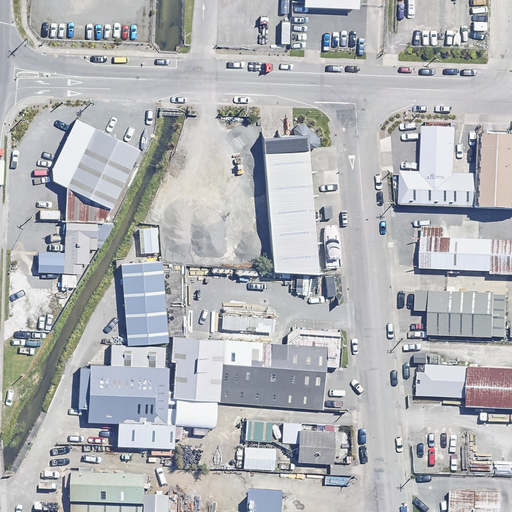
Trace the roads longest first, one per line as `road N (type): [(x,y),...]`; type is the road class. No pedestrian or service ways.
road 1 (residential): [(385,511),(352,88)]
road 2 (tertiary): [(352,88),(86,79)]
road 3 (tertiary): [(511,94),(352,88)]
